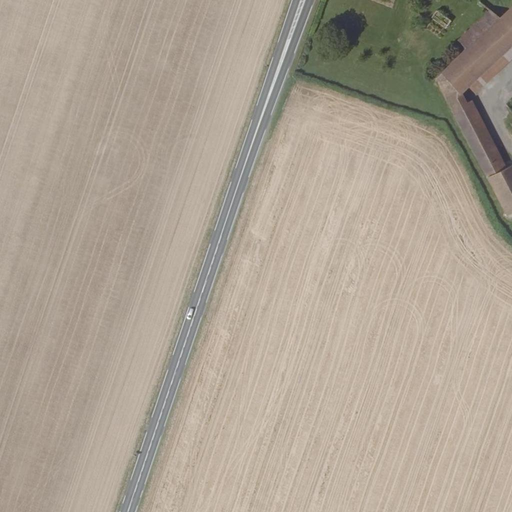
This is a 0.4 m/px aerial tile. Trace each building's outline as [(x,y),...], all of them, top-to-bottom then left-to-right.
[(501,13),(490,4),(456,36),(466,46),(498,17),(501,13)] [(443,6),(437,12),(450,24),(455,19),(443,6)] [(501,13),(498,17),(511,31),(511,10),(509,6),(501,13)] [(466,46),(437,73),(451,101),(489,177),(511,167),(473,91),(511,54),(511,31),(498,17),(466,46)] [(391,27),(389,34),(402,38),(404,31),(391,27)] [(511,166),(511,167),(489,177),(508,213),(511,210),(511,166)]
